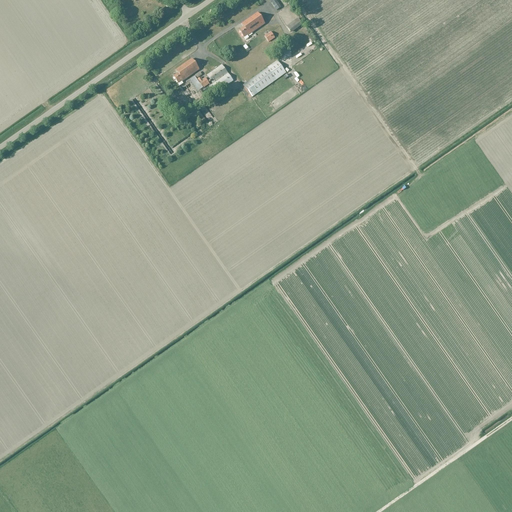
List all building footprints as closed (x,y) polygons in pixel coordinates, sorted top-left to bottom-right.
[(276,0),(270,0),(270,1),(277,11),(282,8),(276,0)] [(239,31),(244,38),(248,36),(248,37),(265,24),(258,14),(241,25),(243,28),(239,31)] [(287,27),(291,34),(302,26),(298,19),(287,27)] [(264,36),(269,43),(275,39),(271,32),(264,36)] [(178,74),(173,77),(180,86),(183,84),(182,83),(200,71),(192,60),(175,71),(178,74)] [(243,85),(252,98),(286,74),(278,61),(243,85)] [(213,90),(216,94),(233,82),(222,65),(207,76),(213,84),(210,86),(213,90)] [(198,92),(199,91),(198,92),(201,97),(204,96),(200,90),(203,88),(203,89),(209,84),(205,78),(202,80),(201,77),(197,80),(199,83),(195,77),(190,80),(198,92)] [(230,89),(214,99),(217,103),(232,93),(230,89)]
